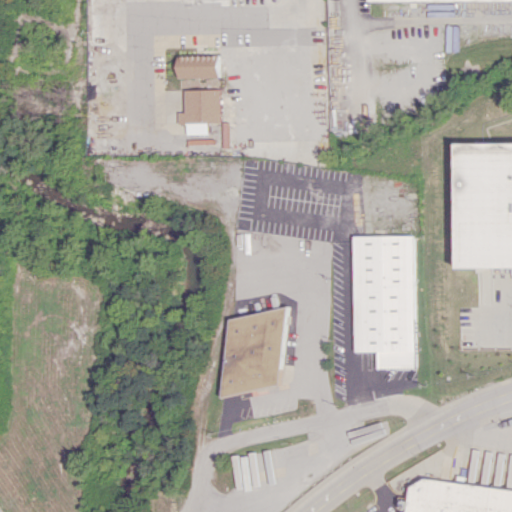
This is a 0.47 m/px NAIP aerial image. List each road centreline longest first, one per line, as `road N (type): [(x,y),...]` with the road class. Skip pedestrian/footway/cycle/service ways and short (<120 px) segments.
road 1 (residential): [(436,423),(401,402),(226,442),(210,461),(197,511)]
road 2 (tertiary): [(511,396),(403,440),(308,511)]
